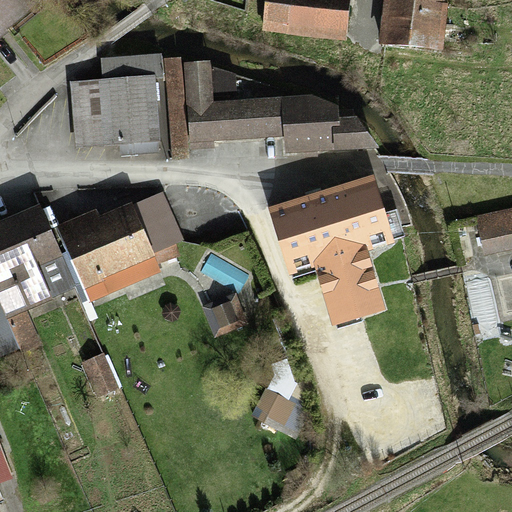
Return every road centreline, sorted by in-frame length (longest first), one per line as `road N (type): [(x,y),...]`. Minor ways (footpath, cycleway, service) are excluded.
road 1 (track): [(220,173),(265,247),(331,400),(325,468),(281,511)]
road 2 (residential): [(0,181),(316,173)]
road 3 (residential): [(157,0),(26,97),(0,130)]
